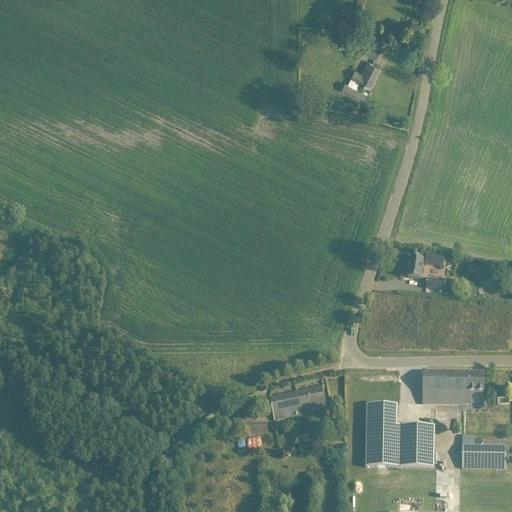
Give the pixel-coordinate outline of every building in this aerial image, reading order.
[(355,24),(361,25),(363,8),(356,8),(355,24)] [(363,52),(367,54),(376,58),(381,49),(355,36),(351,45),(364,51),(363,52)] [(345,83),(341,90),(363,100),(366,94),(356,90),(360,82),(370,87),(380,67),(368,61),(362,73),(355,70),(348,84),(345,83)] [(417,260),(410,259),(408,279),(421,280),(423,265),(443,267),(444,258),(426,256),(418,256),(417,260)] [(427,280),(426,289),(444,291),(445,282),(427,280)] [(423,383),(423,405),(471,405),(471,394),(484,395),(484,384),(484,374),(423,373),(423,383)] [(322,390),(270,400),(272,410),(274,422),(312,414),(325,411),(324,406),(325,406),(324,399),(322,390)] [(365,468),(400,469),(434,469),(434,427),(401,427),(401,428),(400,428),(396,428),(396,422),(396,408),(366,407),(365,468)] [(232,413),(234,427),(246,425),(245,412),(232,413)] [(266,423),(247,425),(248,437),(267,435),(266,423)] [(463,447),(462,470),(506,471),(506,448),(463,447)]
